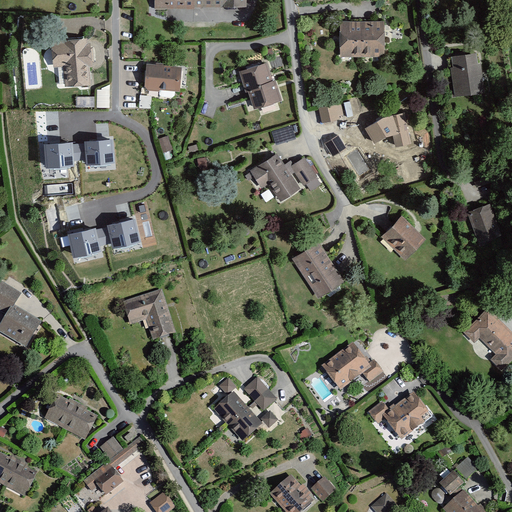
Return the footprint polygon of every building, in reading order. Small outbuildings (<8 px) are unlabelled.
[(154,0),(155,9),(247,9),(246,0),(154,0)] [(341,20),(341,53),(386,53),(386,20),(341,20)] [(65,70),(67,87),(93,85),(90,40),(53,43),(55,71),(65,70)] [(451,53),(456,93),(484,89),(479,49),(451,53)] [(268,63),(241,72),(254,110),(281,101),(268,63)] [(180,95),(183,72),(148,67),(145,90),(180,95)] [(77,96),(77,106),(94,107),(95,97),(77,96)] [(319,105),(323,121),(345,116),(340,100),(319,105)] [(383,118),(364,129),(374,144),(387,137),(393,136),(395,147),(411,144),(405,112),(383,118)] [(276,144),(296,137),(293,126),(273,132),(276,144)] [(159,139),(163,153),(173,150),(169,136),(159,139)] [(71,142),(44,144),(45,169),(73,167),(73,161),(85,160),(85,166),(115,164),(113,139),(84,141),(84,144),(71,144),(71,142)] [(306,155),(292,164),(309,190),(323,181),(306,155)] [(300,189),(275,156),(255,172),(280,205),(300,189)] [(206,158),(197,159),(199,170),(208,168),(206,158)] [(473,173),(478,186),(495,180),(490,167),(473,173)] [(469,209),(484,251),(508,243),(493,200),(469,209)] [(95,229),(68,235),(74,259),(101,252),(100,247),(111,244),(113,249),(141,243),(136,218),(107,225),(108,228),(95,230),(95,229)] [(427,241),(401,220),(382,243),(407,264),(427,241)] [(345,283),(318,243),(294,259),(320,299),(345,283)] [(0,335),(24,351),(42,323),(17,307),(23,297),(2,283),(0,286),(0,311),(7,316),(0,327),(0,335)] [(163,293),(123,304),(130,327),(147,322),(154,344),(176,337),(163,293)] [(511,329),(489,306),(465,330),(501,367),(511,356),(511,329)] [(375,372),(354,345),(324,368),(344,395),(375,372)] [(246,386),(266,408),(278,396),(258,375),(246,386)] [(229,378),(219,386),(228,395),(237,387),(229,378)] [(431,421),(411,392),(379,414),(399,443),(431,421)] [(235,395),(214,413),(243,445),(263,427),(235,395)] [(58,397),(46,421),(87,442),(99,418),(58,397)] [(262,416),(271,425),(279,418),(270,409),(262,416)] [(309,429),(299,435),(303,440),(312,434),(309,429)] [(114,458),(85,479),(93,488),(99,485),(107,496),(127,481),(117,467),(149,443),(142,435),(124,449),(115,437),(104,445),(114,458)] [(39,473),(0,454),(0,486),(27,499),(39,473)] [(457,464),(463,478),(476,473),(470,459),(457,464)] [(454,470),(440,482),(451,495),(465,482),(454,470)] [(313,486),(325,499),(338,488),(326,475),(313,486)] [(282,511),(303,511),(314,503),(294,479),(271,497),(282,511)] [(485,511),(465,488),(444,506),(448,511),(485,511)] [(166,490),(151,502),(159,511),(168,511),(177,505),(166,490)] [(387,492),(373,505),(379,511),(394,511),(401,506),(387,492)]
